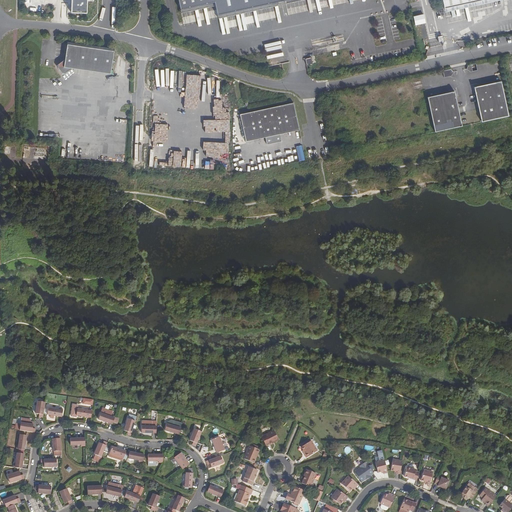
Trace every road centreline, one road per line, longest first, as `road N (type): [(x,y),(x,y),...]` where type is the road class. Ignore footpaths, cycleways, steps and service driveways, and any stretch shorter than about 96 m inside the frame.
road 1 (residential): [(197,500),(202,482),(191,453),(68,429),(50,431),(35,450),(29,490),(38,511)]
road 2 (unclassified): [(511,46),(307,87)]
road 3 (unclassified): [(307,87),(251,79),(143,42)]
road 4 (unknown): [(167,0),(183,31),(290,29)]
road 5 (residential): [(351,511),(367,490),(387,483),(465,511)]
road 6 (unclassified): [(137,162),(143,42)]
